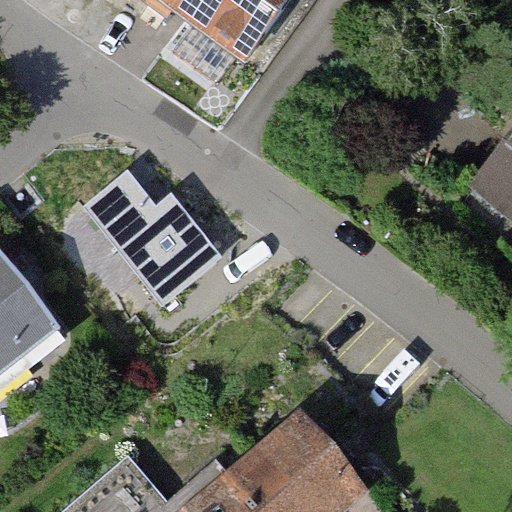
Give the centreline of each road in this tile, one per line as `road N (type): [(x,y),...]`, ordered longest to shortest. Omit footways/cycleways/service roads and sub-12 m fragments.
road 1 (residential): [(511,386),(372,273),(98,85)]
road 2 (residential): [(0,161),(98,85)]
road 3 (residential): [(98,85),(0,10)]
